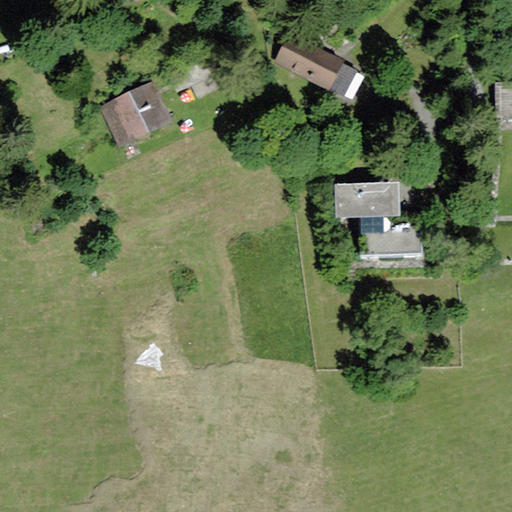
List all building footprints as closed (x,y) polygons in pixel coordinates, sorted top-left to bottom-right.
[(347,66),(293,36),(276,65),(331,97),(333,94),(344,101),(359,75),(346,68),(347,66)] [(198,101),(219,91),(206,65),(170,82),(176,97),(192,88),(198,101)] [(156,86),(102,111),(120,153),(176,128),(156,86)] [(511,87),(497,88),(498,130),(511,129),(511,87)] [(402,190),(337,192),(339,228),(361,228),(365,266),(426,263),(424,220),(403,220),(402,190)]
